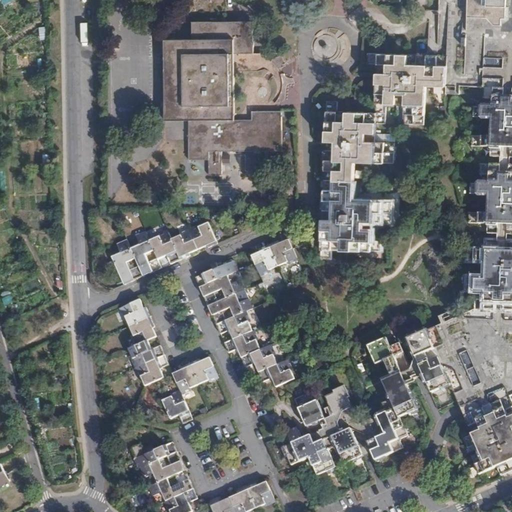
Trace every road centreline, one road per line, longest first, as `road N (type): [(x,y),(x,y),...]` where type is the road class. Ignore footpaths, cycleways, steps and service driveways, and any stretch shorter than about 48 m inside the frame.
road 1 (residential): [(80,306),(110,302),(302,217),(310,204),(308,84),(315,71)]
road 2 (residential): [(80,306),(71,0)]
road 3 (residential): [(89,503),(96,472),(80,306)]
road 4 (residential): [(47,508),(0,343)]
road 5 (residential): [(315,71),(304,59),(303,36),(320,20),(338,20),(355,35),(355,58),(342,72),(319,73)]
